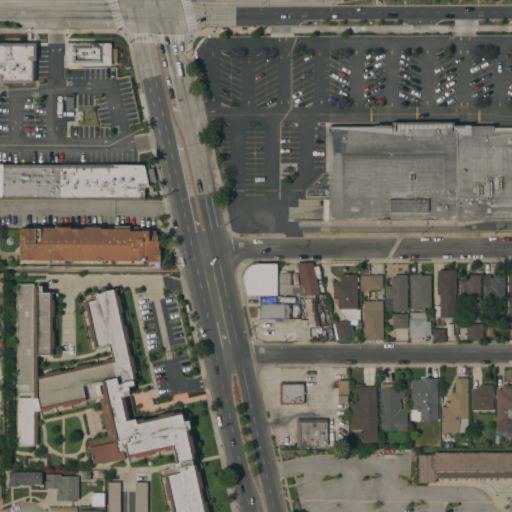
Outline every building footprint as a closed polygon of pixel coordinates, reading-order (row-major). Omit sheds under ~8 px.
[(0,43),(36,43),(36,61),(34,64),(34,84),(0,84),(0,43)] [(110,43),(110,66),(64,66),(64,43),(110,43)] [(323,221),(323,199),(327,199),(327,127),(373,127),(373,126),(390,126),(390,122),(452,122),(452,127),(455,127),(455,221),(323,221)] [(511,219),(484,219),(484,221),(455,221),(455,127),(511,127),(511,219)] [(2,164),(144,164),(144,170),(152,170),(152,182),(148,182),(148,188),(144,188),(144,199),(2,199),(2,164)] [(54,228),(54,227),(70,227),(70,229),(84,229),(84,227),(99,227),(99,229),(113,229),(114,229),(114,226),(129,226),(129,231),(132,231),(132,227),(143,227),(143,230),(148,230),(148,231),(155,231),(156,235),(157,235),(157,240),(158,240),(158,249),(159,249),(159,261),(156,261),(156,262),(149,262),(149,260),(142,261),(142,263),(116,264),(116,260),(110,260),(110,262),(70,263),(70,261),(64,261),(64,262),(20,263),(19,228),(54,228)] [(259,295),(243,296),(240,282),(240,276),(242,271),(245,267),(250,263),(257,262),(276,263),(277,273),(290,273),(290,285),(300,285),(296,263),(312,263),(319,295),(314,296),(259,295)] [(456,294),(454,294),(455,317),(452,317),(452,322),(442,322),(442,318),(439,318),(439,295),(437,295),(436,271),(444,271),(444,270),(455,270),(456,294)] [(357,309),(356,309),(356,310),(359,310),(359,320),(356,320),(356,324),(351,324),(353,334),(351,335),(351,337),(335,341),(332,324),(333,324),(333,322),(346,320),(339,309),(337,309),(337,304),(335,304),(335,299),(332,299),(332,281),(335,282),(340,278),(340,274),(357,275),(357,309)] [(430,307),(425,307),(425,310),(418,310),(418,309),(410,309),(410,300),(409,300),(409,275),(416,275),(416,274),(421,274),(421,275),(430,275),(430,307)] [(381,275),(382,290),(360,290),(360,275),(381,275)] [(406,285),(407,285),(407,288),(406,288),(406,311),(386,311),(385,287),(391,286),(391,278),(395,278),(395,275),(406,275),(406,285)] [(459,299),(459,280),(464,280),(464,278),(468,278),(468,275),(479,275),(480,284),(480,287),(480,299),(459,299)] [(504,284),(505,284),(505,287),(504,287),(504,298),(483,299),(483,286),(482,286),(482,275),(489,275),(490,277),(493,277),(493,275),(504,275),(504,284)] [(126,451),(123,452),(125,459),(101,464),(101,462),(93,464),(87,441),(108,436),(98,397),(78,402),(79,404),(63,408),(62,405),(48,409),(48,410),(40,412),(40,411),(37,411),(37,445),(34,445),(34,446),(18,446),(18,445),(16,445),(16,398),(33,398),(33,393),(16,393),(16,284),(33,284),(33,287),(36,287),(36,285),(45,285),(45,292),(51,292),(51,300),(54,300),(54,317),(51,317),(51,331),(54,331),(54,348),(51,348),(51,357),(37,357),(37,377),(43,375),(43,374),(59,369),(60,372),(74,368),(73,367),(89,363),(90,365),(104,362),(103,360),(112,358),(109,344),(94,348),(92,341),(91,341),(87,325),(89,325),(85,310),(84,311),(82,303),(91,301),(89,294),(97,292),(98,294),(100,293),(100,292),(115,288),(117,296),(118,296),(122,312),(120,312),(123,326),(125,326),(129,342),(127,342),(130,357),(132,356),(136,372),(134,373),(136,380),(133,381),(134,385),(128,386),(129,391),(128,391),(129,395),(123,396),(129,419),(135,418),(136,420),(143,418),(143,420),(157,416),(157,415),(173,411),(173,413),(180,411),(182,418),(187,417),(190,429),(187,429),(189,436),(191,436),(195,452),(193,452),(194,459),(191,460),(192,465),(195,464),(197,472),(199,471),(203,487),(200,488),(203,502),(206,502),(207,511),(171,511),(169,500),(167,501),(163,484),(166,484),(162,470),(169,469),(168,464),(176,462),(173,450),(165,452),(165,449),(151,453),(151,455),(135,459),(135,456),(128,458),(126,451)] [(304,300),(315,298),(320,325),(309,327),(304,300)] [(382,340),(363,340),(363,312),(361,312),(361,308),(363,308),(363,301),(382,301),(382,340)] [(259,304),(288,304),(288,319),(259,319),(259,304)] [(425,313),(425,321),(430,321),(430,336),(425,336),(425,337),(408,336),(408,319),(409,319),(409,313),(425,313)] [(407,314),(407,328),(393,328),(393,314),(407,314)] [(482,340),(459,339),(459,327),(466,327),(466,324),(482,324),(482,340)] [(444,329),(444,337),(446,337),(446,339),(444,339),(444,342),(432,342),(432,329),(444,329)] [(436,420),(420,420),(420,421),(416,421),(416,426),(411,426),(411,421),(409,421),(409,410),(410,410),(410,381),(413,381),(413,380),(419,380),(419,381),(420,381),(420,379),(423,379),(423,378),(436,378),(436,420)] [(467,433),(441,433),(441,407),(446,407),(446,403),(449,403),(449,392),(454,392),(454,378),(467,378),(467,433)] [(337,380),(349,380),(348,395),(347,395),(347,403),(337,403),(337,380)] [(279,405),(279,383),(303,382),(303,405),(279,405)] [(377,442),(361,442),(361,431),(350,431),(349,403),(358,403),(357,384),(362,384),(362,387),(375,386),(377,442)] [(380,431),(379,389),(380,389),(380,384),(394,384),(395,388),(405,388),(405,392),(404,393),(404,398),(399,398),(400,409),(406,409),(407,430),(380,431)] [(471,410),(471,389),(477,388),(477,385),(492,385),(492,394),(494,394),(494,397),(492,397),(493,410),(471,410)] [(511,436),(505,436),(505,432),(495,432),(495,389),(502,389),(502,385),(511,385),(511,436)] [(296,419),(327,419),(327,446),(325,446),(325,449),(300,449),(300,447),(296,447),(296,419)] [(511,478),(435,478),(435,483),(418,483),(418,455),(433,454),(433,452),(511,452),(511,478)] [(41,472),(41,485),(33,485),(33,484),(19,484),(19,485),(16,485),(16,487),(8,487),(9,472),(41,472)] [(78,500),(57,500),(57,488),(45,488),(45,474),(60,474),(60,476),(78,476),(78,500)] [(119,511),(107,511),(107,482),(119,482),(119,511)] [(147,482),(147,511),(134,511),(134,482),(147,482)] [(104,493),(104,506),(90,506),(90,493),(104,493)]
